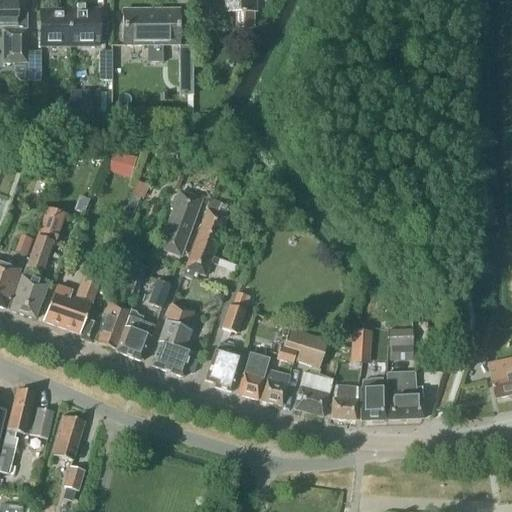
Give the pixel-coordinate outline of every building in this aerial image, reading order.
[(226,0),(226,15),(235,15),(235,31),(250,31),(250,14),(252,14),(255,14),(254,0),(226,0)] [(16,33),(16,3),(0,3),(0,28),(2,28),(2,65),(26,64),(26,33),(16,33)] [(39,49),(68,49),(68,12),(39,13),(39,49)] [(68,49),(97,49),(97,12),(68,12),(68,49)] [(160,48),(177,48),(177,12),(121,12),(122,48),(146,48),(146,64),(160,64),(160,48)] [(40,83),(40,53),(26,53),(26,83),(40,83)] [(98,83),(111,83),(110,53),(98,54),(98,83)] [(191,83),(191,61),(178,61),(177,83),(191,83)] [(89,92),(69,92),(69,117),(89,117),(89,92)] [(27,107),(3,108),(4,121),(27,120),(27,107)] [(30,148),(14,142),(9,157),(24,163),(30,148)] [(228,148),(217,145),(211,167),(221,170),(228,148)] [(112,155),(106,175),(130,182),(136,162),(112,155)] [(231,174),(220,170),(213,191),(224,195),(231,174)] [(178,259),(185,241),(199,202),(178,194),(175,201),(172,200),(168,211),(171,212),(157,251),(178,259)] [(72,211),(83,216),(88,202),(78,198),(72,211)] [(205,212),(204,212),(194,241),(190,251),(210,258),(217,241),(224,219),(228,207),(210,201),(205,212)] [(133,212),(125,209),(117,229),(125,232),(133,212)] [(53,246),(55,241),(63,217),(46,211),(26,269),(25,268),(22,278),(21,277),(8,313),(34,321),(46,286),(33,282),(36,274),(38,274),(40,269),(42,270),(51,245),(53,246)] [(107,255),(129,263),(132,254),(117,248),(122,234),(116,232),(107,255)] [(31,242),(19,238),(13,254),(25,258),(31,242)] [(218,261),(210,258),(190,251),(180,278),(189,281),(192,274),(203,278),(208,264),(216,267),(218,261)] [(117,291),(135,297),(144,269),(126,263),(117,291)] [(0,309),(5,311),(19,272),(0,265),(0,309)] [(78,337),(101,278),(84,272),(73,302),(69,300),(71,294),(56,289),(42,323),(78,337)] [(168,289),(154,284),(147,303),(161,308),(168,289)] [(249,299),(235,294),(230,308),(228,307),(220,330),(236,336),(249,299)] [(91,344),(113,353),(130,312),(108,303),(108,305),(102,319),(90,315),(81,338),(79,342),(91,346),(91,344)] [(162,329),(187,338),(189,334),(184,332),(191,313),(170,305),(162,329)] [(113,353),(113,354),(139,364),(153,329),(140,324),(142,320),(137,318),(136,314),(130,312),(113,353)] [(182,353),(187,338),(162,329),(156,345),(157,346),(149,368),(180,380),(183,372),(191,375),(196,361),(188,359),(189,356),(182,353)] [(387,332),(387,335),(387,348),(390,348),(390,362),(412,362),(411,335),(411,331),(387,332)] [(316,371),(324,344),(286,332),(281,350),(296,354),(293,364),(316,371)] [(367,364),(368,336),(352,336),(351,363),(367,364)] [(203,380),(203,382),(213,385),(212,389),(228,394),(238,361),(229,358),(232,349),(218,344),(215,354),(214,353),(203,380)] [(290,366),(294,355),(278,350),(274,361),(290,366)] [(248,355),(236,396),(256,402),(268,361),(248,355)] [(511,360),(487,366),(494,401),(511,397),(511,360)] [(279,408),(287,378),(267,373),(259,403),(279,408)] [(385,422),(421,420),(420,390),(414,390),(413,375),(385,377),(385,390),(384,390),(385,422)] [(320,419),(330,382),(301,376),(291,411),(320,419)] [(384,390),(382,390),(381,380),(368,380),(368,382),(361,382),(358,391),(359,423),(385,422),(384,390)] [(353,422),(356,388),(333,387),(328,421),(353,422)] [(15,392),(0,455),(0,474),(7,477),(16,441),(13,440),(15,434),(23,436),(24,433),(30,434),(35,413),(29,412),(33,396),(30,395),(28,392),(22,391),(19,393),(15,392)] [(45,442),(52,414),(36,411),(35,413),(30,434),(29,438),(45,442)] [(71,463),(82,424),(61,418),(50,456),(71,463)] [(76,493),(82,472),(69,468),(63,489),(76,493)]
